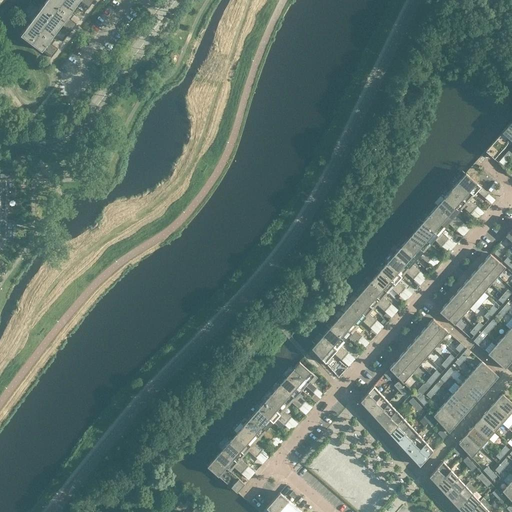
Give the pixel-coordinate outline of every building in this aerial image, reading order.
[(71,13),(79,1),(78,0),(47,0),(40,10),(61,26),(70,33),(77,24),(69,18),(72,14),(71,13)] [(52,38),(61,26),(40,10),(21,35),(51,58),(58,49),(51,43),(54,39),(52,38)] [(507,144),(511,137),(511,121),(498,136),(503,141),(501,142),(500,141),(494,148),(490,145),(485,151),(494,159),(507,144)] [(488,193),(466,174),(465,173),(458,182),(473,195),(477,191),(484,197),(488,193)] [(469,200),(473,195),(458,182),(451,190),(473,210),(477,206),(469,200)] [(473,210),(451,190),(444,198),(459,212),(463,207),(470,214),(473,210)] [(455,216),(459,212),(444,198),(437,206),(459,226),(462,222),(455,216)] [(459,226),(437,206),(429,214),(445,228),(449,223),(456,230),(459,226)] [(441,232),(445,228),(429,214),(422,222),(445,242),(448,239),(441,232)] [(445,242),(422,222),(415,231),(430,244),(434,240),(441,246),(445,242)] [(426,248),(430,244),(415,231),(408,239),(430,259),(434,255),(426,248)] [(430,259),(408,239),(401,247),(416,260),(420,256),(427,262),(430,259)] [(412,265),(416,260),(401,247),(394,255),(416,275),(419,271),(412,265)] [(501,252),(496,247),(492,251),(498,257),(501,252)] [(505,267),(490,254),(482,263),(483,264),(483,263),(498,276),(505,267)] [(416,275),(394,255),(386,263),(402,277),(405,272),(413,279),(416,275)] [(511,262),(511,261),(507,257),(503,262),(509,266),(511,262)] [(398,281),(402,277),(386,263),(379,271),(402,291),(405,287),(398,281)] [(498,276),(483,263),(483,264),(482,263),(475,271),(476,272),(476,271),(491,284),(498,276)] [(402,291),(379,271),(372,279),(387,293),(391,288),(398,295),(402,291)] [(491,284),(476,271),(476,272),(475,271),(468,279),(469,280),(469,279),(484,292),(491,284)] [(384,297),(387,293),(372,279),(365,287),(387,307),(391,303),(384,297)] [(484,292),(469,279),(469,280),(468,279),(461,287),(462,288),(462,287),(477,300),(484,292)] [(387,307),(365,287),(358,296),(373,309),(377,305),(384,311),(387,307)] [(406,300),(413,293),(406,287),(400,294),(406,300)] [(477,300),(462,287),(462,288),(461,287),(454,295),(454,296),(455,295),(469,308),(477,300)] [(507,298),(511,293),(507,289),(503,295),(507,298)] [(469,308),(455,295),(454,296),(454,295),(446,303),(447,304),(448,304),(462,316),(469,308)] [(502,304),(507,298),(503,295),(498,300),(502,304)] [(369,314),(373,309),(358,296),(350,304),(373,324),(376,320),(369,314)] [(462,316),(448,304),(447,304),(446,303),(439,311),(455,325),(462,316)] [(506,312),(511,307),(507,303),(502,308),(506,312)] [(373,324),(350,304),(343,312),(359,325),(362,321),(370,327),(373,324)] [(493,315),(497,309),(493,306),(489,311),(493,315)] [(502,317),(506,312),(502,308),(498,314),(502,317)] [(488,320),(493,315),(489,311),(484,316),(488,320)] [(355,330),(359,325),(343,312),(336,320),(359,340),(362,336),(355,330)] [(378,333),(384,325),(377,319),(371,327),(378,333)] [(448,332),(433,319),(426,327),(427,327),(426,328),(441,341),(448,332)] [(492,328),(497,323),(492,319),(488,325),(492,328)] [(359,340),(336,320),(329,328),(344,342),(348,337),(355,344),(359,340)] [(478,331),(483,326),(479,322),(474,327),(478,331)] [(487,334),(492,328),(488,325),(483,330),(487,334)] [(441,341),(426,328),(427,327),(426,327),(419,335),(420,336),(419,336),(434,349),(441,341)] [(474,336),(478,331),(474,327),(470,332),(474,336)] [(341,346),(344,342),(329,328),(322,336),(344,356),(348,352),(341,346)] [(511,331),(510,329),(502,337),(511,345),(511,331)] [(434,349),(419,336),(420,336),(419,335),(414,340),(411,343),(412,344),(426,357),(434,349)] [(344,356),(322,336),(311,348),(322,359),(327,365),(333,360),(330,358),(334,354),(341,360),(344,356)] [(477,345),(482,339),(478,336),(473,341),(477,345)] [(511,345),(502,337),(495,345),(511,360),(511,359),(511,345)] [(426,357),(412,344),(411,343),(404,351),(405,352),(419,365),(426,357)] [(459,352),(465,347),(460,343),(455,349),(459,352)] [(511,360),(495,345),(488,354),(505,369),(511,361),(511,359),(511,360)] [(419,365),(405,352),(404,351),(397,359),(398,360),(412,373),(419,365)] [(464,361),(468,355),(464,352),(459,357),(464,361)] [(450,363),(454,358),(450,354),(446,359),(450,363)] [(459,366),(464,361),(459,357),(455,362),(459,366)] [(412,373),(398,360),(397,359),(389,368),(403,383),(412,373)] [(445,368),(450,363),(446,359),(441,365),(445,368)] [(498,376),(481,361),(474,370),(490,384),(491,384),(498,376)] [(316,388),(294,368),(286,377),(302,390),(305,386),(313,392),(316,388)] [(449,377),(454,372),(450,368),(445,373),(449,377)] [(393,376),(387,370),(384,374),(389,380),(393,376)] [(436,379),(440,374),(436,370),(431,376),(436,379)] [(490,384),(474,370),(467,378),(483,392),(484,393),(491,384),(490,384)] [(445,382),(449,377),(445,373),(440,378),(445,382)] [(431,385),(436,379),(431,376),(427,381),(431,385)] [(298,394),(302,390),(286,377),(279,385),(302,404),(305,401),(298,394)] [(483,392),(467,378),(460,386),(476,400),(477,401),(484,393),(483,392)] [(403,387),(398,382),(394,385),(399,391),(403,387)] [(435,393),(440,388),(435,384),(431,389),(435,393)] [(302,404),(279,385),(272,393),(287,406),(291,402),(298,408),(302,404)] [(368,410),(381,394),(374,386),(360,401),(368,410)] [(476,400),(460,386),(452,394),(469,408),(470,409),(477,401),(476,400)] [(407,392),(403,387),(399,391),(403,396),(407,392)] [(430,398),(435,393),(431,389),(426,395),(430,398)] [(423,396),(422,395),(418,391),(414,395),(419,400),(423,396)] [(284,411),(287,406),(272,393),(265,401),(287,421),(291,417),(284,411)] [(375,418),(389,402),(381,394),(368,410),(375,418)] [(469,408),(452,394),(445,402),(461,416),(462,416),(463,417),(470,409),(469,408)] [(511,411),(511,402),(502,394),(495,402),(496,403),(495,403),(509,415),(511,411)] [(428,402),(424,397),(423,396),(419,400),(424,405),(428,402)] [(417,403),(413,398),(408,401),(413,407),(417,403)] [(287,421),(265,401),(258,409),(273,423),(277,418),(284,424),(287,421)] [(383,426),(396,410),(389,402),(375,418),(383,426)] [(461,416),(445,402),(439,409),(456,425),(463,417),(462,416),(461,416)] [(509,415),(495,403),(496,403),(495,402),(488,410),(489,411),(488,411),(502,423),(509,415)] [(422,408),(417,403),(413,407),(418,412),(422,408)] [(269,427),(273,423),(258,409),(250,417),(273,437),(276,433),(269,427)] [(456,425),(439,409),(433,416),(449,433),(456,425)] [(390,434),(403,418),(396,410),(383,426),(390,434)] [(502,423),(488,411),(489,411),(488,410),(480,418),(481,419),(495,432),(502,423)] [(432,419),(427,414),(423,417),(428,423),(432,419)] [(285,424),(292,430),(299,422),(292,416),(285,424)] [(273,437),(250,417),(243,425),(259,439),(262,435),(270,441),(273,437)] [(397,442),(411,426),(403,418),(390,434),(397,442)] [(495,432),(481,419),(480,418),(473,426),(474,427),(488,440),(495,432)] [(437,424),(432,419),(428,423),(432,428),(437,424)] [(255,443),(259,439),(243,425),(236,433),(259,453),(262,450),(255,443)] [(405,450),(418,434),(411,426),(397,442),(405,450)] [(488,440),(474,427),(473,426),(466,435),(481,448),(488,440)] [(447,435),(442,429),(437,433),(443,439),(447,435)] [(259,453),(236,433),(229,442),(244,455),(248,451),(255,457),(259,453)] [(412,458),(425,442),(418,434),(405,450),(412,458)] [(481,448),(466,435),(458,443),(472,458),(481,448)] [(240,459),(244,455),(229,442),(222,450),(244,470),(248,466),(240,459)] [(420,466),(433,451),(425,442),(412,458),(420,466)] [(462,452),(456,445),(453,450),(458,456),(462,452)] [(505,455),(509,449),(505,446),(500,451),(505,455)] [(244,470),(222,450),(215,458),(230,471),(234,467),(241,473),(244,470)] [(500,460),(505,455),(500,451),(496,456),(500,460)] [(472,462),(467,457),(463,461),(467,466),(472,462)] [(222,480),(227,475),(228,476),(227,478),(234,484),(231,487),(237,493),(245,484),(230,471),(215,458),(207,466),(222,480)] [(504,468),(509,463),(504,459),(500,465),(504,468)] [(437,485),(450,469),(443,461),(429,476),(437,485)] [(476,467),(472,462),(467,466),(472,471),(476,467)] [(499,474),(504,468),(500,465),(495,470),(499,474)] [(492,472),(491,470),(487,466),(483,470),(488,475),(492,472)] [(444,493),(458,477),(450,469),(437,485),(444,493)] [(497,477),(493,472),(492,472),(488,475),(493,480),(497,477)] [(486,478),(485,477),(482,473),(477,477),(482,482),(486,478)] [(451,501),(465,485),(458,477),(444,493),(451,501)] [(491,483),(486,478),(482,482),(487,487),(491,483)] [(459,509),(472,493),(465,485),(451,501),(459,509)] [(511,488),(508,485),(502,491),(511,501),(511,488)] [(501,494),(496,489),(492,493),(497,498),(501,494)] [(271,511),(277,511),(288,500),(280,492),(266,508),(271,511)] [(461,511),(470,511),(480,501),(472,493),(459,509),(461,511)] [(506,499),(501,494),(497,498),(501,503),(506,499)] [(291,511),(296,507),(288,500),(277,511),(291,511)] [(484,511),(487,509),(480,501),(470,511),(484,511)]
